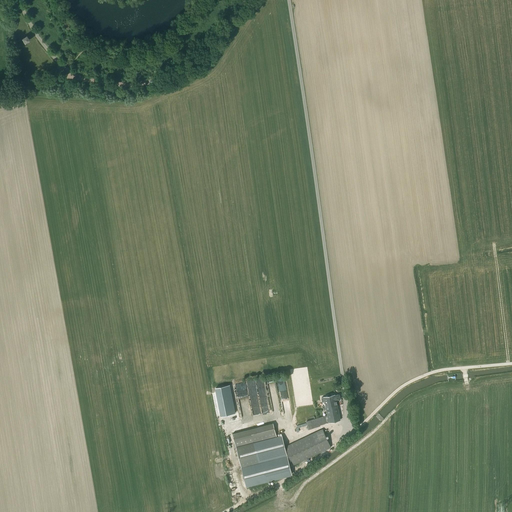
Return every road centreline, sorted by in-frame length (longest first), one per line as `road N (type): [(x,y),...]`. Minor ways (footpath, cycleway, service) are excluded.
road 1 (track): [(511,364),(410,382),(292,476),(226,511)]
road 2 (unclassified): [(76,77),(129,85),(174,74),(203,54),(245,0)]
road 3 (track): [(277,485),(280,497),(292,499),(382,421)]
